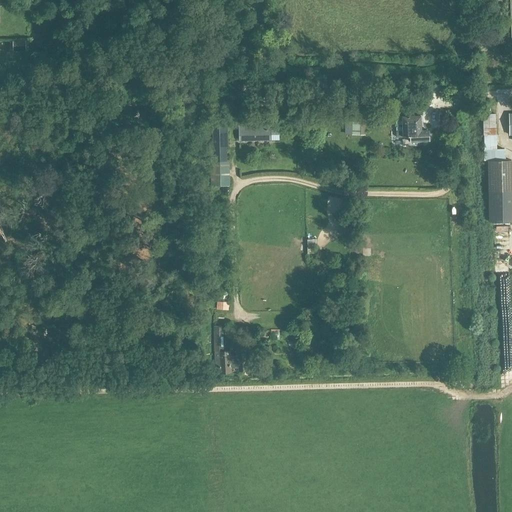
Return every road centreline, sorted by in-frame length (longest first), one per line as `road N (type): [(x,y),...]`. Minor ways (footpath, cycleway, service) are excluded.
road 1 (track): [(453,96),(446,189),(348,191),(294,179),(249,181),(233,191),(236,321)]
road 2 (track): [(206,389),(432,385),(485,396),(511,388)]
road 3 (track): [(206,389),(0,396)]
road 4 (track): [(230,100),(394,98)]
